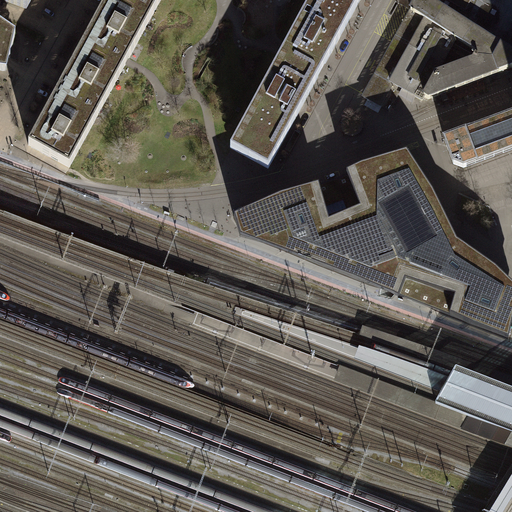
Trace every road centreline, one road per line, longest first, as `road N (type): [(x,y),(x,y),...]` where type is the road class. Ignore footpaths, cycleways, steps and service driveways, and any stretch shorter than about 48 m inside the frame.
road 1 (residential): [(382,0),(289,177)]
road 2 (residential): [(76,0),(0,137)]
